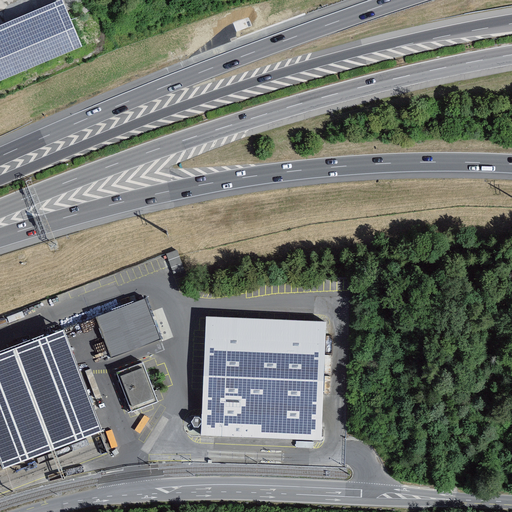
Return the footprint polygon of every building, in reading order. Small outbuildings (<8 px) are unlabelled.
[(61,1),(0,27),(0,80),(80,47),(61,1)] [(146,296),(97,314),(112,357),(161,339),(146,296)] [(213,319),(207,438),(327,444),(333,325),(213,319)] [(64,326),(0,350),(0,454),(4,465),(102,428),(64,326)] [(143,357),(165,350),(162,340),(140,348),(143,357)] [(143,360),(116,371),(132,410),(158,400),(143,360)]
